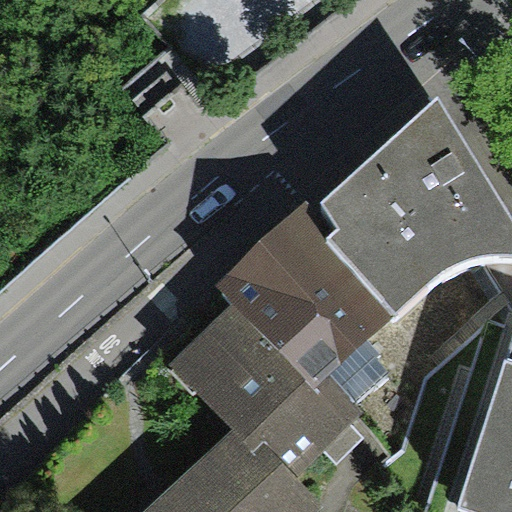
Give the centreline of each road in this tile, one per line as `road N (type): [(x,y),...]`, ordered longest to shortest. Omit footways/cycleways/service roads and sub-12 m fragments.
road 1 (unclassified): [(417,29),(273,207),(0,451)]
road 2 (primary): [(0,369),(184,208),(417,29)]
